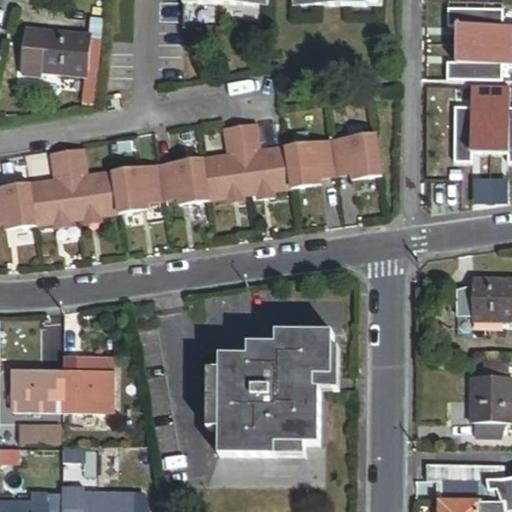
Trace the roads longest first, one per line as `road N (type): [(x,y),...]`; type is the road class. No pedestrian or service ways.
road 1 (residential): [(0,296),(46,297),(389,247)]
road 2 (residential): [(389,247),(387,511)]
road 3 (residential): [(389,247),(511,229)]
